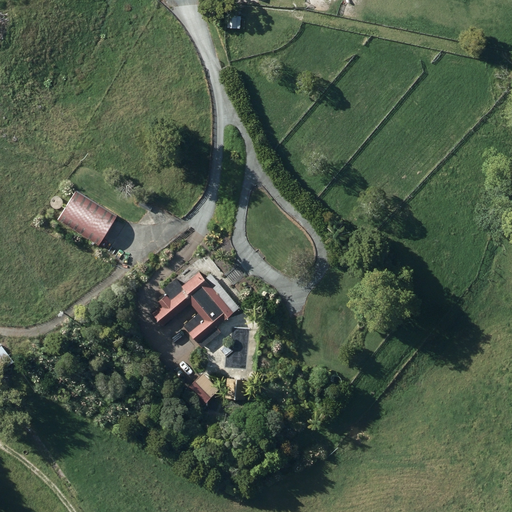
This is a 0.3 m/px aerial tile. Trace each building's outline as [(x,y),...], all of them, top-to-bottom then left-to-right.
[(6,0),(0,0),(0,9),(9,3),(6,0)] [(243,15),(228,15),(228,28),(243,28),(243,15)] [(75,190),(58,218),(92,240),(88,246),(93,249),(96,243),(98,244),(116,217),(75,190)] [(232,316),(243,306),(247,303),(205,251),(175,276),(161,287),(167,294),(158,301),(161,305),(153,312),(165,327),(190,304),(197,313),(184,325),(202,346),(221,329),(220,328),(232,317),(232,316)] [(220,389),(203,372),(183,393),(200,410),(220,389)] [(229,377),(229,398),(248,398),(248,377),(229,377)]
